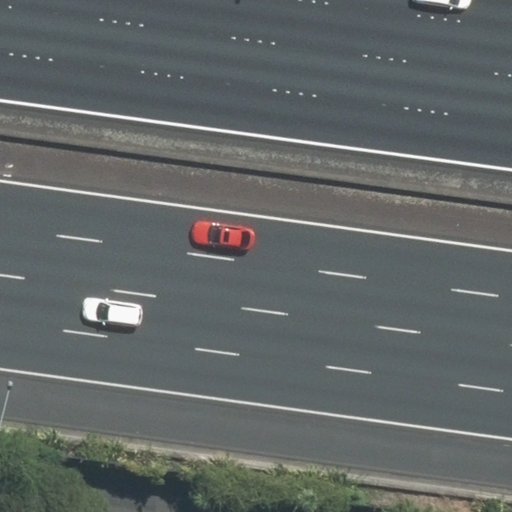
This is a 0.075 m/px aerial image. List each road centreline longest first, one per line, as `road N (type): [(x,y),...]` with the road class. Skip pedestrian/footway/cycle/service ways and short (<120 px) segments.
road 1 (motorway): [(511,296),(0,226)]
road 2 (motorway): [(68,0),(511,61)]
